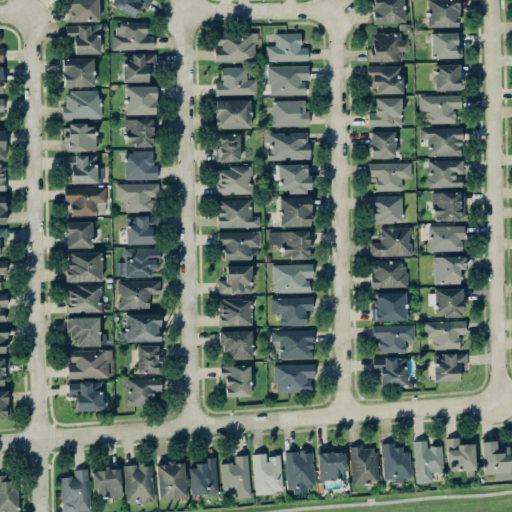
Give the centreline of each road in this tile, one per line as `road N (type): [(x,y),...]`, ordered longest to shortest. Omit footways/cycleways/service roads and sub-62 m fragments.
road 1 (residential): [(32,12),(38,511)]
road 2 (residential): [(493,398),(0,441)]
road 3 (residential): [(196,424),(181,5)]
road 4 (residential): [(337,8),(352,411)]
road 5 (residential): [(484,0),(493,398)]
road 6 (residential): [(181,5),(337,8)]
